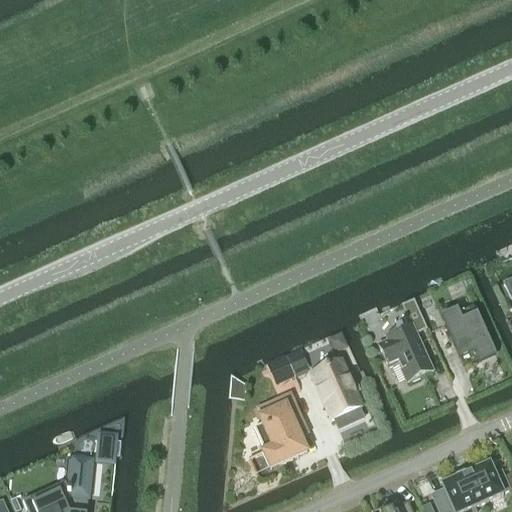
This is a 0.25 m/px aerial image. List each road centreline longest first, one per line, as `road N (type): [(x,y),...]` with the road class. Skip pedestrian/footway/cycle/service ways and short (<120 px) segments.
road 1 (tertiary): [(0,299),(511,69)]
road 2 (track): [(301,0),(0,136)]
road 3 (residential): [(511,422),(312,511)]
